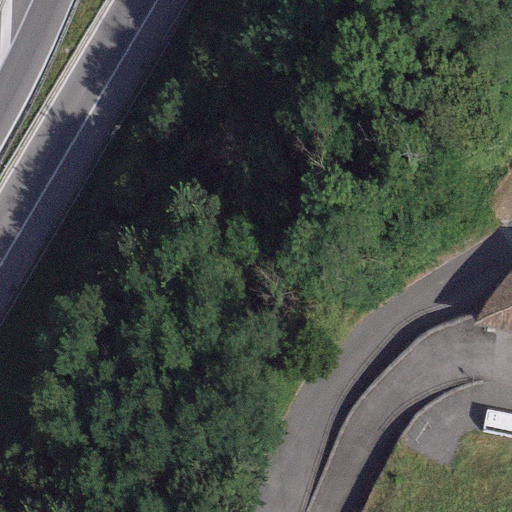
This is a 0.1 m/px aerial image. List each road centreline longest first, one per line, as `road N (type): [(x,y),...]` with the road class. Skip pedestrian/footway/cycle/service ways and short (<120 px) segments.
road 1 (residential): [(275,511),(328,388),(366,341),(445,273),(511,238)]
road 2 (motorway): [(0,235),(140,0)]
